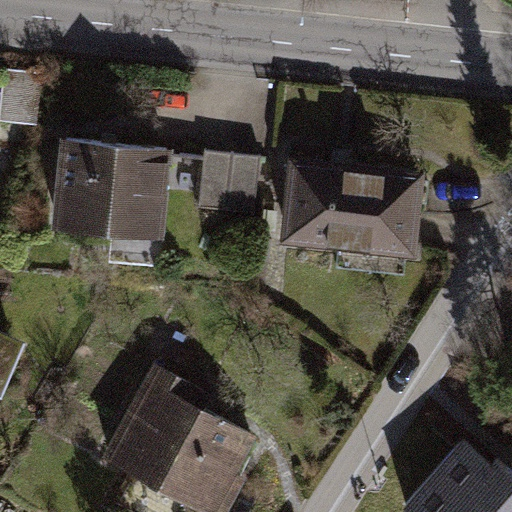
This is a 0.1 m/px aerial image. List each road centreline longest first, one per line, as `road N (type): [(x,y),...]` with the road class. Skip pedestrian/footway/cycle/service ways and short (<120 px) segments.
road 1 (tertiary): [(0,14),(471,60)]
road 2 (residential): [(511,244),(325,511)]
